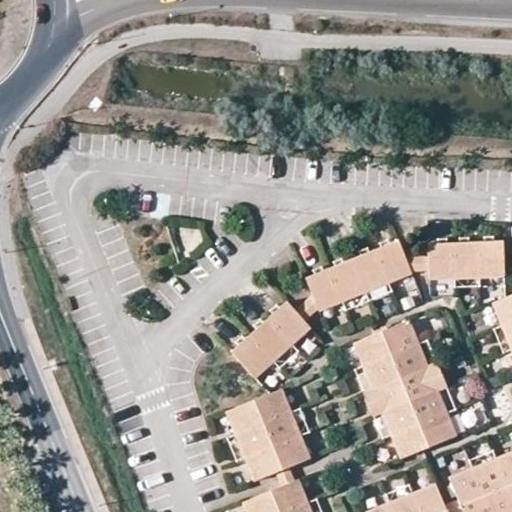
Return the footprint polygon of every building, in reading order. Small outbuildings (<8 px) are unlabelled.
[(421,278),(421,288),(496,283),(494,248),(419,252),(420,263),(421,278)] [(312,316),(312,318),(404,281),(403,278),(397,265),(390,249),(299,286),(306,304),(312,316)] [(397,265),(403,278),(421,278),(420,263),(397,265)] [(511,300),(485,311),(511,376),(511,300)] [(289,319),(298,329),(312,316),(306,304),(289,319)] [(225,361),(248,387),(304,335),(298,329),(289,319),(280,309),(225,361)] [(347,351),(366,398),(376,421),(395,467),(449,445),(429,398),(420,375),(401,329),(347,351)] [(429,371),(420,375),(429,398),(440,394),(429,371)] [(486,393),(498,422),(511,415),(511,407),(503,386),(486,393)] [(283,475),(303,467),(274,398),(220,420),(249,489),(270,481),(283,475)] [(366,398),(356,402),(366,425),(376,421),(366,398)] [(511,511),(511,458),(443,486),(452,507),(454,511),(511,511)] [(276,495),(289,490),(283,475),(270,481),(276,495)] [(302,511),(293,488),(289,490),(276,495),(239,510),(239,511),(302,511)] [(380,511),(438,511),(430,491),(380,511)]
